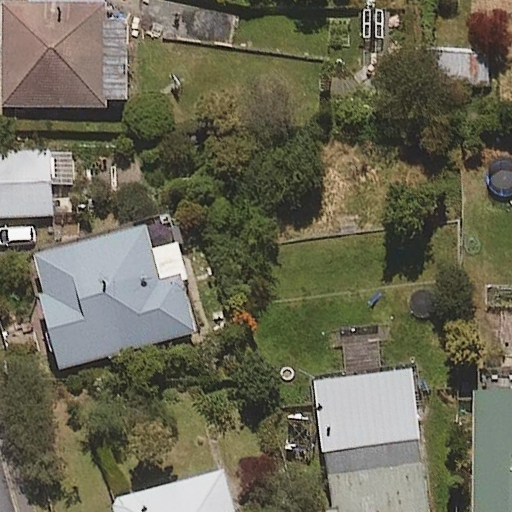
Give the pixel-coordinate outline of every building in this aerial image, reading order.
[(127,22),(104,22),(104,0),(29,0),(30,6),(0,5),(0,107),(127,108),(127,22)] [(488,89),(489,51),(422,50),(421,88),(488,89)] [(0,217),(52,215),(49,152),(0,154),(0,217)] [(189,282),(180,244),(174,245),(152,251),(147,229),(33,257),(60,367),(196,334),(183,284),(189,282)] [(353,372),(381,370),(379,333),(351,335),(353,372)] [(430,511),(412,371),(314,384),(329,495),(341,494),(343,511),(430,511)] [(511,511),(511,391),(475,391),(475,511),(511,511)] [(234,511),(224,473),(114,502),(116,511),(234,511)]
